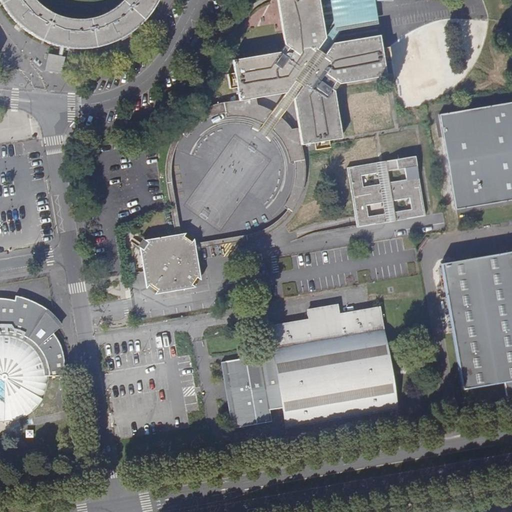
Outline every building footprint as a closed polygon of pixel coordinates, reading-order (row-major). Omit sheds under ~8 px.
[(123,0),(115,9),(103,15),(92,18),(85,19),(73,19),(63,16),(56,14),(48,10),(38,2),(35,0),(0,0),(6,9),(11,15),(16,22),(26,30),(35,37),(43,40),(52,44),(63,47),(72,48),(83,48),(92,48),(106,45),(119,40),(132,32),(143,23),(148,17),(154,9),(158,0),(123,0)] [(321,0),(278,0),(286,44),(280,51),(233,59),(239,101),(288,93),(294,97),(302,145),(344,138),(336,91),(341,84),(387,77),(380,36),(333,43),(328,38),(321,0)] [(65,57),(49,54),(46,70),(62,73),(65,57)] [(511,102),(439,115),(457,216),(511,206),(511,102)] [(417,159),(350,171),(360,228),(428,217),(417,159)] [(186,231),(144,238),(138,248),(145,287),(154,292),(196,285),(201,276),(194,236),(186,231)] [(507,396),(511,394),(511,250),(443,263),(465,389),(504,382),(507,396)] [(283,268),(265,271),(270,301),(288,298),(283,268)] [(48,384),(48,377),(63,377),(65,360),(62,348),(54,333),(57,330),(47,318),(52,313),(37,303),(16,296),(15,301),(0,299),(0,422),(7,422),(13,421),(29,414),(36,408),(41,401),(46,393),(48,384)] [(396,407),(379,309),(339,315),(338,306),(307,312),(308,321),(270,328),(274,354),(247,358),(251,379),(253,379),(255,392),(253,393),(256,413),(283,408),(286,425),(396,407)]
